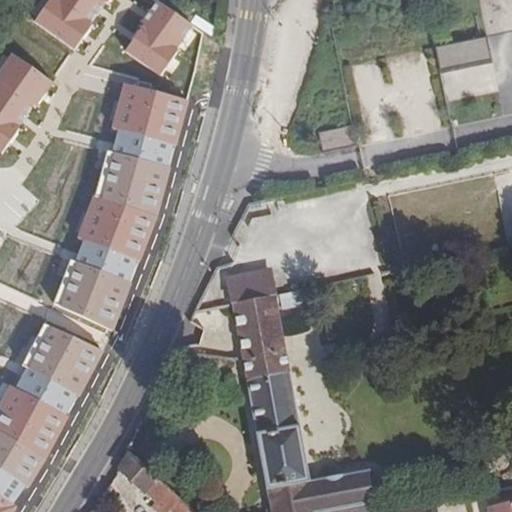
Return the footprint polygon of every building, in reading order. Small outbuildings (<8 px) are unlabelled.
[(107,0),(51,0),(36,24),(75,49),(107,0)] [(192,25),(158,3),(126,53),(160,75),(192,25)] [(488,38),(434,45),(442,101),(496,94),(488,38)] [(51,83),(12,57),(0,75),(0,152),(4,155),(51,83)] [(99,201),(56,304),(113,331),(158,216),(187,100),(127,86),(99,201)] [(320,150),(346,144),(342,128),(316,134),(320,150)] [(227,279),(232,303),(273,296),(269,271),(227,279)] [(373,511),(372,503),(375,502),(374,496),(379,495),(378,490),(377,481),(375,481),(371,482),(369,471),(308,482),(277,311),(306,306),(303,291),(273,296),(232,303),(268,511),(373,511)] [(0,511),(10,511),(14,506),(11,503),(24,485),(26,486),(43,458),(66,416),(64,415),(75,395),(77,396),(101,351),(44,322),(24,358),(29,361),(17,382),(12,379),(0,400),(0,511)] [(511,511),(511,499),(484,506),(485,511),(511,511)]
